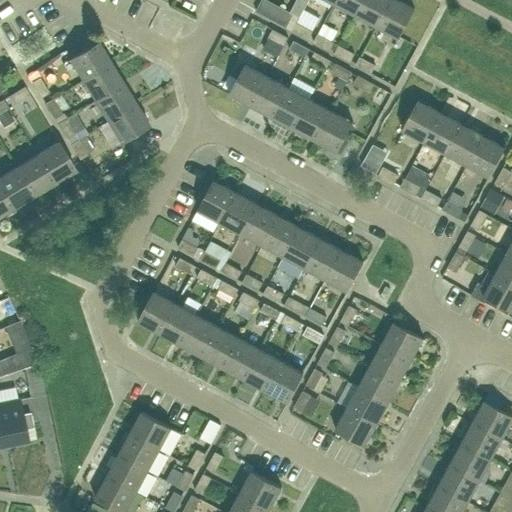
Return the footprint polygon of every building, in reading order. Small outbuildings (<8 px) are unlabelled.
[(293,14),(266,0),(261,0),(255,12),(286,28),(293,14)] [(354,16),(362,0),(335,0),(333,4),(354,16)] [(362,0),(354,16),(376,27),(390,0),(362,0)] [(397,0),(390,0),(376,27),(398,39),(414,9),(397,0)] [(312,31),(297,23),(292,31),(307,39),(312,31)] [(287,38),(272,30),(267,38),(283,47),(287,38)] [(333,43),(317,35),(313,42),(329,50),(333,43)] [(308,50),(293,41),(289,49),(304,58),(308,50)] [(68,60),(81,81),(110,63),(97,42),(68,60)] [(354,54),(338,46),(334,53),(350,62),(354,54)] [(330,61),(314,52),(309,61),(325,70),(330,61)] [(374,66),(359,57),(355,65),(370,73),(374,66)] [(110,63),(81,81),(93,101),(123,84),(110,63)] [(351,73),(335,64),(330,72),(346,81),(351,73)] [(251,106),(267,77),(245,65),(229,94),(251,106)] [(372,84),(357,76),(353,84),(368,92),(372,84)] [(288,88),(267,77),(251,106),(272,118),(288,88)] [(48,93),(38,78),(30,83),(40,98),(48,93)] [(105,122),(135,104),(123,84),(93,101),(105,122)] [(29,95),(24,87),(8,96),(13,105),(29,95)] [(288,88),(272,118),(293,129),(309,99),(288,88)] [(62,114),(52,99),(44,104),(54,119),(62,114)] [(314,140),(330,111),(309,99),(293,129),(314,140)] [(7,107),(2,100),(0,101),(0,121),(4,128),(13,122),(5,109),(7,107)] [(423,143),(440,113),(418,101),(401,131),(423,143)] [(135,104),(105,122),(118,143),(148,126),(135,104)] [(330,111),(314,140),(336,152),(352,122),(330,111)] [(440,113),(423,143),(444,154),(461,124),(440,113)] [(81,127),(73,114),(57,125),(66,140),(73,135),(72,133),(81,127)] [(482,136),(461,124),(444,154),(465,166),(482,136)] [(482,136),(465,166),(487,178),(504,148),(482,136)] [(86,155),(77,140),(69,145),(79,160),(86,155)] [(35,155),(53,184),(74,171),(57,142),(35,155)] [(53,184),(35,155),(15,167),(33,196),(53,184)] [(398,175),(382,166),(377,175),(394,183),(398,175)] [(0,176),(0,189),(12,209),(33,196),(15,167),(0,176)] [(511,172),(503,168),(495,182),(496,183),(494,186),(501,190),(511,172)] [(419,187),(404,179),(400,187),(415,195),(419,187)] [(197,211),(219,223),(235,193),(213,181),(197,211)] [(0,216),(12,209),(0,189),(0,216)] [(499,194),(490,190),(482,205),(490,210),(499,194)] [(441,199),(425,191),(421,198),(436,207),(441,199)] [(464,199),(452,192),(442,210),(457,218),(461,210),(459,208),(464,199)] [(256,205),(235,193),(219,223),(240,235),(256,205)] [(511,219),(511,199),(508,198),(500,214),(511,219)] [(240,235),(261,246),(277,216),(256,205),(240,235)] [(487,214),(478,210),(469,225),(478,230),(487,214)] [(277,216),(261,246),(282,257),(298,227),(277,216)] [(320,239),(298,227),(282,257),(303,269),(320,239)] [(201,236),(188,229),(177,247),(194,256),(198,248),(195,247),(201,236)] [(474,235),(466,231),(458,247),(466,251),(474,235)] [(303,269),(325,280),(341,250),(320,239),(303,269)] [(363,262),(341,250),(325,280),(347,292),(363,262)] [(220,260),(204,251),(200,260),(216,268),(220,260)] [(463,257),(455,252),(447,268),(455,272),(463,257)] [(494,274),(511,284),(511,256),(506,253),(494,274)] [(196,267),(180,259),(176,267),(191,275),(196,267)] [(241,271),(225,263),(221,271),(237,279),(241,271)] [(217,278),(200,270),(196,278),(212,286),(217,278)] [(262,283),(246,274),(242,283),(258,291),(262,283)] [(285,280),(273,274),(263,294),(279,302),(283,294),(279,291),(285,280)] [(487,299),(511,312),(511,284),(494,274),(487,288),(478,283),(472,295),(485,303),(487,299)] [(238,289),(222,281),(217,289),(233,298),(238,289)] [(259,301),(242,291),(237,299),(255,308),(259,301)] [(159,334),(175,304),(153,292),(137,322),(159,334)] [(304,305),(289,297),(284,305),(300,313),(304,305)] [(280,312),(264,303),(260,311),(276,320),(280,312)] [(175,304),(159,334),(180,346),(196,316),(175,304)] [(357,310),(349,306),(340,322),(348,326),(357,310)] [(326,316),(309,307),(305,316),(322,325),(326,316)] [(301,323),(285,315),(281,323),(297,331),(301,323)] [(201,357),(217,327),(196,316),(180,346),(201,357)] [(19,320),(4,327),(15,354),(7,357),(12,371),(38,362),(32,347),(30,347),(19,320)] [(393,322),(381,344),(411,361),(423,339),(393,322)] [(323,335),(307,326),(302,335),(319,344),(323,335)] [(201,357),(222,369),(238,338),(217,327),(201,357)] [(345,331),(337,327),(329,343),(337,348),(345,331)] [(238,338),(222,369),(243,380),(260,350),(238,338)] [(411,361),(381,344),(369,365),(400,382),(411,361)] [(333,352),(325,348),(317,364),(324,368),(333,352)] [(243,380),(264,391),(281,361),(260,350),(243,380)] [(303,373),(281,361),(264,391),(286,403),(303,373)] [(44,394),(38,365),(22,368),(23,374),(12,376),(16,393),(27,390),(29,398),(44,394)] [(400,382),(369,365),(358,387),(388,403),(400,382)] [(322,373),(314,369),(305,385),(313,389),(322,373)] [(377,424),(388,403),(358,387),(346,408),(377,424)] [(310,396),(303,391),(293,407),(301,411),(310,396)] [(17,398),(0,401),(0,437),(2,446),(26,441),(24,429),(31,427),(28,413),(20,415),(17,398)] [(511,416),(484,401),(472,423),(502,440),(511,421),(511,416)] [(377,424),(346,408),(334,430),(365,446),(377,424)] [(141,412),(130,434),(160,451),(171,429),(141,412)] [(461,445),(491,461),(502,440),(472,423),(461,445)] [(160,451),(130,434),(118,455),(148,472),(160,451)] [(491,461),(461,445),(449,466),(479,482),(491,461)] [(204,454),(197,450),(188,466),(196,470),(204,454)] [(223,456),(214,451),(206,468),(215,472),(223,456)] [(107,476),(137,493),(148,472),(118,455),(107,476)] [(438,487),(468,503),(479,482),(449,466),(438,487)] [(193,474),(185,470),(176,486),(184,491),(193,474)] [(239,494),(269,510),(281,488),(251,472),(239,494)] [(511,472),(510,472),(499,493),(511,499),(511,472)] [(211,478),(203,474),(194,490),(202,494),(211,478)] [(126,511),(137,493),(107,476),(95,498),(120,511),(126,511)] [(462,511),(468,503),(438,487),(426,508),(433,511),(462,511)] [(182,495),(174,491),(164,508),(173,511),(182,495)] [(509,511),(511,508),(511,499),(499,493),(488,511),(509,511)] [(229,511),(267,511),(269,510),(239,494),(229,511)] [(192,511),(199,499),(191,495),(182,511),(183,511),(192,511)]
